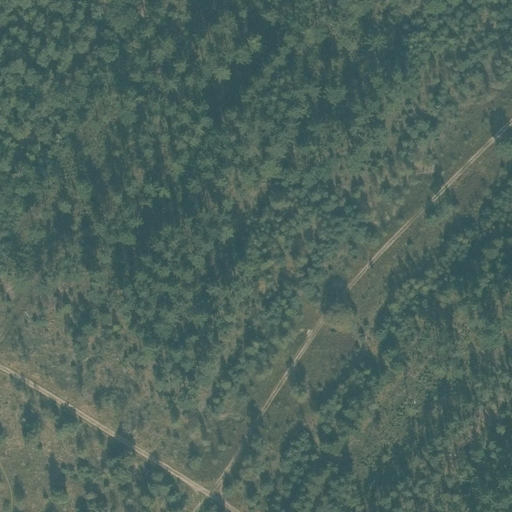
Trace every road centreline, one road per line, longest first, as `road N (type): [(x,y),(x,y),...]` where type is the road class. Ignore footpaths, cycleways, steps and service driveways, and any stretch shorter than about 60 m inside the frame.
road 1 (track): [(237,511),(211,495),(318,327),(375,256),(163,76)]
road 2 (track): [(198,511),(211,495),(0,369)]
road 3 (track): [(375,256),(511,122)]
road 4 (track): [(102,28),(0,189)]
